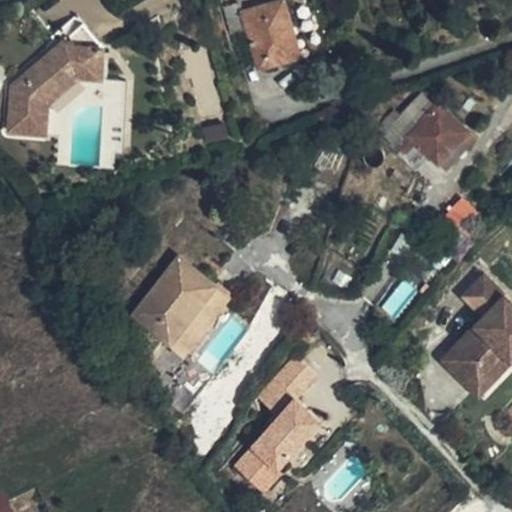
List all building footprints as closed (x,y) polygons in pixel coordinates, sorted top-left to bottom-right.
[(258,69),(294,58),(286,30),(293,28),(284,0),(278,0),(242,11),(240,2),(222,8),(230,35),(246,29),(258,69)] [(12,85),(9,131),(46,133),(48,103),(79,77),(102,78),(104,46),(82,22),(12,85)] [(293,28),(286,30),(294,58),(301,56),(293,28)] [(438,164),(468,131),(438,102),(435,105),(420,93),(395,121),(389,115),(372,134),(392,151),(407,135),(438,164)] [(476,138),(468,131),(438,164),(446,171),(476,138)] [(407,135),(392,151),(414,171),(429,155),(407,135)] [(457,227),(474,211),(463,198),(445,213),(457,227)] [(179,256),(134,313),(186,354),(231,296),(179,256)] [(475,325),(442,359),(465,382),(486,361),(499,374),(511,360),(511,301),(484,274),(463,296),(491,323),(482,332),(475,325)] [(484,316),(475,325),(482,332),(491,323),(484,316)] [(279,417),(234,466),(249,479),(268,459),(278,468),(320,420),(296,399),(317,375),(295,356),(258,398),(279,417)] [(486,361),(465,382),(479,395),(499,374),(486,361)] [(268,459),(249,479),(263,492),(282,472),(278,468),(268,459)] [(0,488),(0,511),(12,511),(1,488),(0,488)] [(31,492),(8,503),(12,511),(17,511),(36,503),(31,492)]
